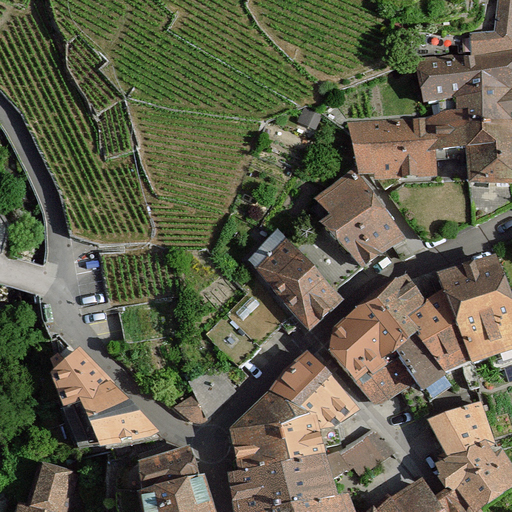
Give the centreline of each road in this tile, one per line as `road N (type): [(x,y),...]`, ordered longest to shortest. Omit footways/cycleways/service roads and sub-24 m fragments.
road 1 (residential): [(511,224),(383,281),(210,444)]
road 2 (residential): [(210,444),(172,428),(73,324),(64,287),(0,266)]
